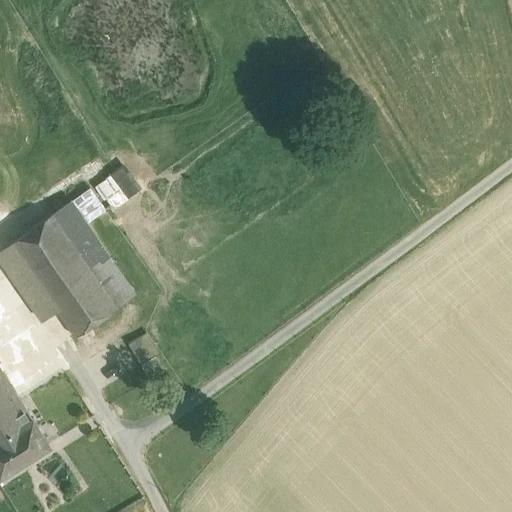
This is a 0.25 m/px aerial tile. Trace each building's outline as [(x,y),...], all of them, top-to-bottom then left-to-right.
[(129,196),(142,186),(125,162),(112,172),(129,196)] [(68,201),(96,242),(118,226),(90,186),(68,201)] [(82,252),(54,211),(11,241),(58,308),(76,335),(119,305),(82,252)] [(58,308),(11,241),(0,248),(0,257),(43,319),(58,308)] [(133,295),(96,242),(82,252),(119,305),(133,295)] [(148,332),(129,343),(142,364),(160,354),(148,332)] [(0,394),(14,386),(0,363),(0,394)] [(14,386),(0,394),(0,472),(1,474),(50,443),(34,417),(33,417),(14,386)]
